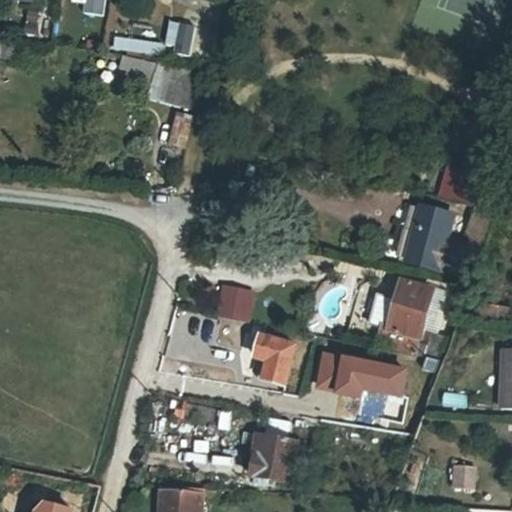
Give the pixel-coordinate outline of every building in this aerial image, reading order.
[(104,0),(74,0),(74,4),(103,8),(104,0)] [(30,11),(28,35),(42,36),(44,12),(30,11)] [(146,51),(153,52),(179,54),(180,42),(154,39),(148,38),(146,51)] [(120,68),(123,58),(113,55),(110,65),(120,68)] [(151,94),(159,67),(123,58),(120,68),(128,70),(135,71),(130,89),(151,94)] [(160,64),(159,67),(151,94),(149,99),(181,108),(191,73),(160,64)] [(124,88),(130,89),(135,71),(128,70),(124,88)] [(206,77),(191,73),(181,108),(196,112),(206,77)] [(503,112),(499,121),(511,124),(511,103),(507,106),(503,112)] [(511,171),(511,124),(499,121),(484,174),(474,205),(478,206),(497,211),(503,197),(511,171)] [(455,200),(474,205),(484,174),(465,168),(455,200)] [(483,249),(497,211),(478,206),(465,244),(448,240),(455,215),(423,207),(408,263),(472,280),(483,249)] [(429,356),(444,359),(450,335),(433,331),(430,344),(421,342),(434,287),(403,279),(399,298),(379,294),(372,323),(386,326),(381,344),(429,356)] [(232,286),(226,305),(246,311),(252,292),(232,286)] [(480,321),(486,321),(488,306),(482,305),(480,321)] [(511,318),(511,308),(488,306),(486,321),(511,324),(511,318)] [(265,380),(286,386),(297,346),(262,337),(256,359),(270,362),(265,380)] [(511,351),(509,352),(504,351),(502,410),(511,409),(511,351)] [(442,392),(441,406),(464,407),(465,394),(442,392)] [(266,458),(270,438),(261,436),(257,457),(266,458)] [(299,443),(270,438),(266,458),(257,457),(254,477),(292,484),(299,443)] [(214,457),(211,468),(240,474),(242,463),(214,457)] [(456,487),(476,488),(477,468),(457,467),(456,487)] [(198,511),(200,491),(168,489),(166,511),(198,511)]
